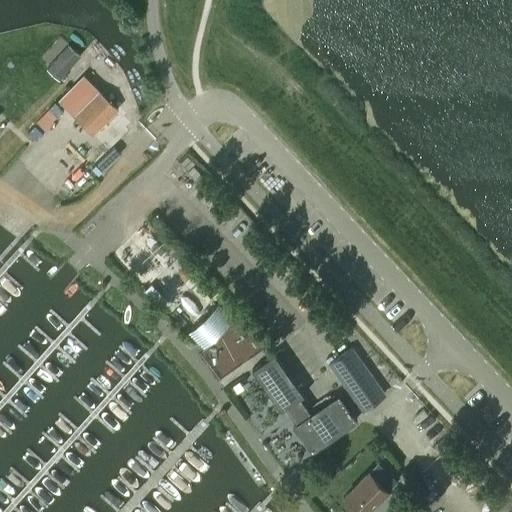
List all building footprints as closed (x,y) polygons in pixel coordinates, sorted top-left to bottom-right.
[(68,44),(47,67),(59,78),(80,54),(68,44)] [(83,73),(58,99),(92,133),(117,107),(83,73)] [(385,394),(385,393),(350,346),(327,363),(362,411),(385,394)] [(272,398),(295,382),(274,353),(251,369),(272,398)] [(310,412),(299,397),(303,394),(295,382),(272,398),(280,410),(285,407),(296,422),(292,425),(311,452),(357,419),(338,392),(310,412)] [(365,511),(389,489),(388,488),(396,480),(382,467),(375,475),(368,468),(342,495),(359,511),(365,511)]
